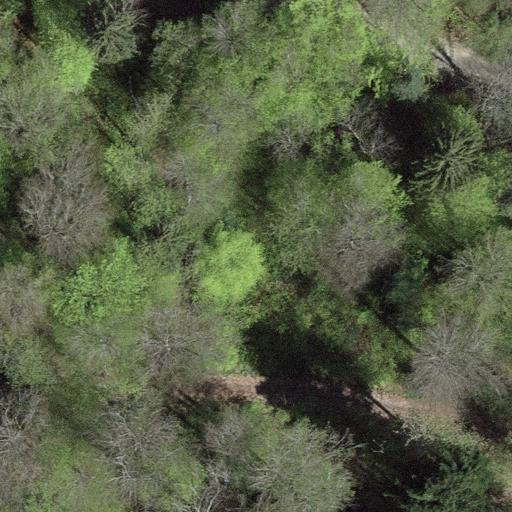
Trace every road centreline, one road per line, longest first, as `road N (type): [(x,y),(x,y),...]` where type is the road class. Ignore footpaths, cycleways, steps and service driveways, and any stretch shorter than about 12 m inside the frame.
road 1 (track): [(0,350),(121,376),(511,434)]
road 2 (track): [(293,0),(511,97)]
